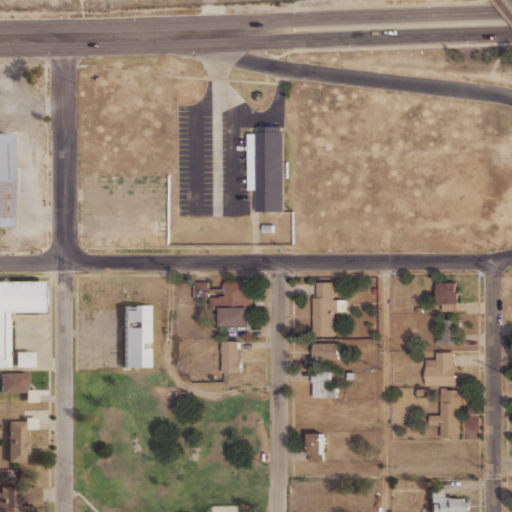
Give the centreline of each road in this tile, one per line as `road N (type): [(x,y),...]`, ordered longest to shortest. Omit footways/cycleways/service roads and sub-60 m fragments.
road 1 (residential): [(64,263),(492,259)]
road 2 (residential): [(190,33),(243,61),(511,98)]
road 3 (primary): [(511,11),(259,20),(190,33)]
road 4 (primary): [(190,33),(258,41),(511,32)]
road 5 (residential): [(492,259),(493,511)]
road 6 (residential): [(279,262),(279,511)]
road 7 (residential): [(64,263),(65,511)]
road 8 (residential): [(65,36),(64,263)]
road 9 (primary): [(65,36),(190,33)]
